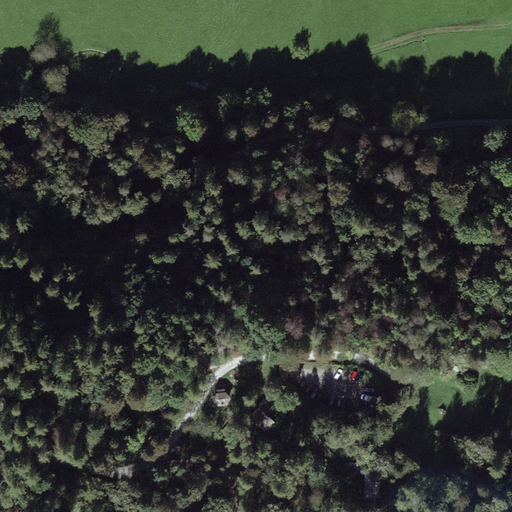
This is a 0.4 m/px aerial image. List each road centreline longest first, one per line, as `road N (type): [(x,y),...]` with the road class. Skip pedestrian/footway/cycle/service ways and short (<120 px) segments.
road 1 (track): [(511,24),(403,40),(282,79),(103,91),(0,84)]
road 2 (track): [(511,122),(287,136),(163,170),(0,185)]
road 3 (track): [(287,349),(235,365),(145,467),(100,474),(0,448)]
road 4 (track): [(261,352),(222,357),(155,399),(129,405),(0,381)]
road 5 (track): [(511,368),(429,374),(369,350),(287,349)]
